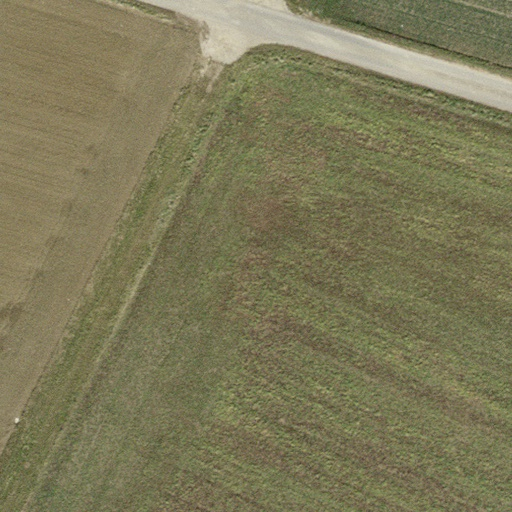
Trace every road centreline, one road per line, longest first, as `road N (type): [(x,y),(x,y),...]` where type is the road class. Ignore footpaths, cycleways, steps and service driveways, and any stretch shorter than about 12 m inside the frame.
road 1 (track): [(242,0),(0,490)]
road 2 (track): [(159,0),(511,105)]
